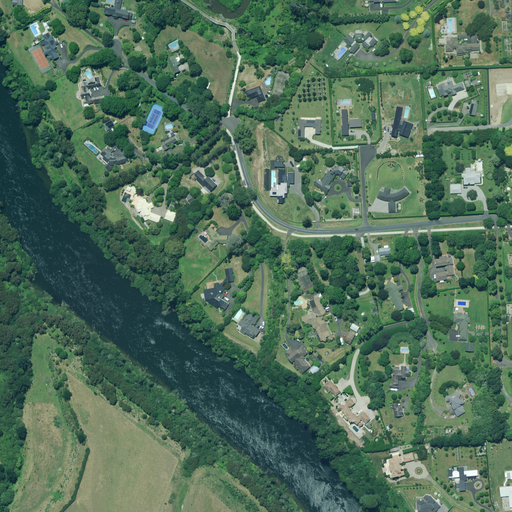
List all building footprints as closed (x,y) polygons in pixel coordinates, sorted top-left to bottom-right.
[(116,0),(115,8),(110,7),(110,8),(107,8),(105,14),(132,20),(133,13),(128,12),(128,11),(121,9),(123,0),(116,0)] [(364,43),(363,45),(368,49),(371,46),(373,47),(378,42),(374,38),(373,39),(370,37),(372,35),(369,33),(366,31),(363,34),(365,37),(363,38),(362,37),(362,30),(356,31),(356,38),(355,40),(350,35),(344,41),(350,46),(351,45),(353,46),(349,50),(354,54),(360,47),(359,46),(362,42),(364,43)] [(48,54),(52,61),(53,60),(54,61),(59,58),(55,49),(57,48),(55,44),(58,42),(56,38),(55,39),(51,32),(44,36),(45,39),(40,41),(43,46),(46,44),(47,46),(43,49),(46,55),(48,54)] [(451,37),(446,45),(446,51),(453,51),(453,48),(457,48),(457,54),(466,54),(466,51),(480,51),(480,44),(461,44),(458,42),(458,37),(451,37)] [(176,59),(175,56),(168,59),(175,74),(181,72),(178,66),(182,64),(181,61),(179,57),(176,59)] [(82,91),(81,91),(83,100),(85,108),(90,107),(89,105),(105,102),(103,96),(92,99),(90,89),(101,86),(100,77),(94,78),(95,82),(88,84),(88,81),(83,82),(83,85),(81,85),(82,91)] [(454,86),(452,81),(448,83),(449,85),(441,87),(442,88),(438,90),(441,97),(444,96),(445,97),(449,95),(448,94),(451,93),(452,96),(457,94),(457,92),(465,89),(463,83),(454,86)] [(247,92),(249,97),(251,96),(252,99),(256,97),(258,103),(266,99),(260,86),(247,92)] [(478,104),(472,103),(470,115),(476,116),(478,104)] [(348,110),(342,110),(343,126),(342,126),(342,136),(349,135),(348,125),(350,125),(350,128),(362,127),(362,119),(350,120),(350,122),(348,122),(348,110)] [(321,135),(321,120),(316,119),(316,120),(300,120),(299,129),(298,129),(298,138),(304,138),(305,127),(313,127),(313,128),(316,128),(316,135),(321,135)] [(116,127),(112,120),(104,125),(107,131),(116,127)] [(165,151),(170,149),(169,147),(179,142),(176,137),(170,139),(169,138),(163,141),(165,145),(162,146),(165,151)] [(108,148),(106,152),(105,152),(104,151),(101,154),(102,155),(101,157),(105,161),(104,162),(107,165),(105,167),(111,172),(115,166),(130,162),(128,155),(120,158),(115,154),(114,153),(108,148)] [(335,175),(339,175),(341,176),(340,178),(345,180),(349,172),(347,171),(347,170),(348,170),(347,169),(347,168),(346,168),(346,167),(345,167),(344,167),(343,167),(343,168),(342,168),(334,163),(329,171),(322,182),(320,180),(319,180),(318,180),(317,180),(316,180),(316,181),(315,181),(315,182),(315,183),(315,184),(315,185),(316,186),(325,191),(326,191),(328,192),(332,186),(329,185),(335,175)] [(464,185),(469,185),(469,184),(470,184),(470,185),(475,185),(475,183),(481,183),(481,176),(483,176),(483,172),(471,172),(471,168),(466,168),(466,174),(462,174),(463,178),(464,178),(464,185)] [(203,183),(211,191),(217,185),(215,182),(216,181),(213,179),(212,180),(209,177),(207,179),(198,170),(191,177),(195,181),(197,179),(202,184),(203,183)] [(461,196),(461,194),(461,185),(451,185),(451,194),(458,194),(458,196),(461,196)] [(196,201),(192,194),(187,197),(191,204),(196,201)] [(151,211),(152,211),(151,209),(154,207),(152,203),(148,205),(145,199),(139,201),(140,203),(136,205),(140,213),(142,212),(145,217),(149,219),(159,223),(161,217),(152,213),(151,211)] [(177,214),(168,210),(165,219),(173,222),(177,214)] [(212,240),(207,246),(210,249),(209,250),(211,252),(219,244),(228,244),(228,235),(220,235),(211,227),(206,232),(212,237),(210,239),(212,240)] [(390,256),(389,246),(384,246),(385,248),(380,249),(381,256),(385,255),(385,257),(390,256)] [(445,266),(446,271),(447,270),(447,271),(446,272),(436,273),(438,281),(448,280),(448,276),(455,275),(453,264),(454,264),(453,258),(449,258),(448,256),(440,257),(441,259),(436,260),(437,267),(445,266)] [(214,289),(204,291),(205,293),(201,294),(202,301),(206,300),(218,308),(220,306),(226,311),(230,304),(223,299),(225,296),(221,294),(225,288),(223,286),(227,281),(228,279),(229,283),(234,282),(233,273),(234,273),(233,267),(225,269),(226,278),(221,285),(218,283),(214,289)] [(395,304),(397,311),(398,311),(403,310),(403,309),(405,308),(402,302),(403,301),(402,297),(403,297),(400,291),(402,287),(389,281),(385,290),(389,292),(393,305),(395,304)] [(323,299),(320,293),(314,296),(315,299),(309,302),(314,313),(309,315),(308,314),(301,318),(303,322),(304,322),(306,325),(309,323),(310,325),(312,324),(314,330),(316,329),(322,342),(323,341),(325,342),(328,341),(327,339),(328,339),(329,340),(329,341),(333,340),(334,338),(333,334),(331,335),(325,320),(328,319),(320,300),(323,299)] [(260,331),(252,326),(249,324),(255,316),(250,313),(248,317),(246,316),(243,321),(242,320),(239,324),(242,326),(242,329),(241,332),(245,334),(246,333),(253,338),(255,336),(256,337),(260,331)] [(463,313),(454,313),(453,323),(457,323),(458,325),(460,327),(460,332),(460,340),(467,340),(468,324),(470,324),(470,318),(469,317),(469,314),(463,313)] [(353,324),(351,329),(358,332),(360,328),(353,324)] [(356,335),(350,332),(345,342),(351,344),(356,335)] [(474,344),(466,343),(466,351),(474,352),(474,344)] [(302,346),(295,353),(291,348),(285,353),(289,358),(293,363),(294,363),(303,374),(311,367),(303,358),(308,353),(302,346)] [(320,369),(316,365),(310,370),(314,375),(320,369)] [(399,370),(400,367),(400,366),(395,366),(394,375),(394,379),(393,379),(392,384),(390,384),(390,388),(398,388),(399,378),(406,379),(407,374),(410,374),(410,371),(407,371),(407,367),(401,367),(401,370),(399,370)] [(341,392),(332,380),(324,386),(329,393),(331,391),(336,397),(341,392)] [(461,395),(456,392),(452,396),(446,396),(446,402),(450,402),(453,406),(453,407),(455,411),(455,412),(458,417),(465,412),(461,405),(465,403),(463,399),(461,400),(459,398),(461,395)] [(339,411),(343,411),(345,414),(346,415),(344,417),(348,421),(349,420),(352,423),(353,422),(354,423),(355,422),(360,427),(365,423),(366,424),(371,419),(363,411),(357,416),(350,409),(356,403),(351,398),(347,402),(346,403),(347,404),(346,405),(339,405),(339,411)] [(399,408),(398,404),(392,405),(393,409),(394,409),(395,417),(404,416),(403,407),(399,408)] [(394,459),(390,460),(387,461),(388,465),(386,465),(388,472),(386,472),(387,477),(391,477),(391,479),(405,475),(403,466),(401,466),(400,464),(403,463),(403,462),(405,462),(405,463),(414,461),(413,454),(403,456),(404,457),(402,458),(401,454),(393,456),(394,459)] [(468,471),(468,467),(459,467),(459,471),(453,472),(453,470),(449,470),(449,478),(452,478),(456,478),(457,489),(460,488),(460,491),(466,491),(465,481),(467,481),(467,477),(478,476),(478,470),(468,471)] [(511,483),(510,484),(510,487),(500,488),(501,497),(509,496),(511,508),(511,507),(511,483)]
